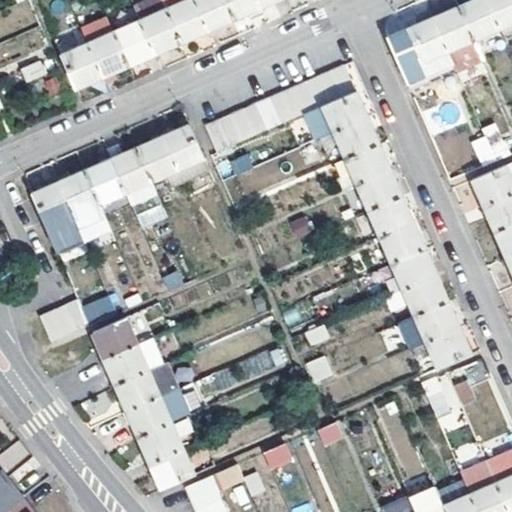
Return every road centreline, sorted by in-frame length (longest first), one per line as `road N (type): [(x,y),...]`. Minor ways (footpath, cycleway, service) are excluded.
road 1 (residential): [(351,6),(511,374)]
road 2 (residential): [(0,161),(351,6)]
